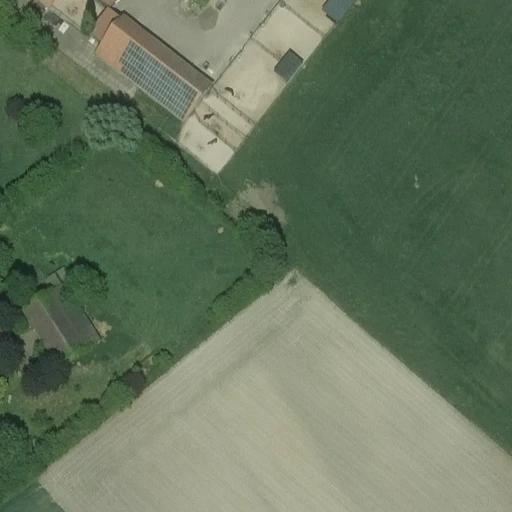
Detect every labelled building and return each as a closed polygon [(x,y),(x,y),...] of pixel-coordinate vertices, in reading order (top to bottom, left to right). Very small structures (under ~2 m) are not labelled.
[(27,0),(48,16),(60,0),(27,0)] [(92,0),(109,12),(118,0),(92,0)] [(343,25),(351,14),(336,4),(329,15),(343,25)] [(211,89),(123,21),(96,55),(185,123),(211,89)] [(293,85),(309,65),(296,55),(280,75),(293,85)] [(69,270),(57,277),(65,290),(77,283),(69,270)] [(64,288),(48,298),(48,299),(23,314),(58,372),(99,346),(64,288)]
